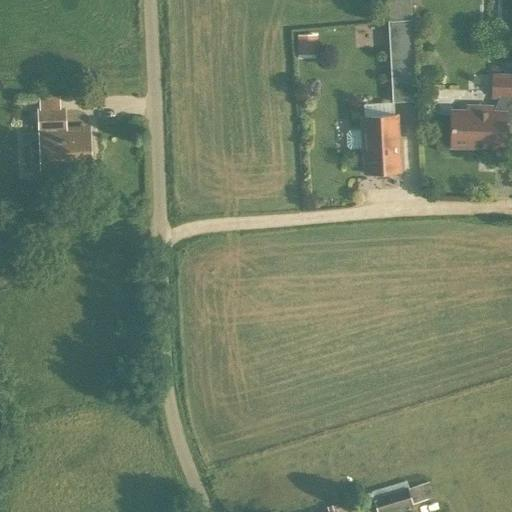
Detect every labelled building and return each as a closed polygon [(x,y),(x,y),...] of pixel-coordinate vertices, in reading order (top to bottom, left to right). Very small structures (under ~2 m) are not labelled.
[(388,21),(393,103),(416,101),(412,19),(388,21)] [(297,35),(298,55),(317,54),(316,34),(297,35)] [(511,73),(491,74),(490,99),(511,98),(511,73)] [(65,110),(39,111),(41,172),(90,170),(89,129),(65,130),(65,110)] [(469,110),(469,115),(454,115),(453,144),(483,144),(483,149),(501,150),(502,116),(489,116),(490,110),(469,110)] [(348,130),(345,133),(346,146),(349,148),(363,148),(364,174),(400,172),(397,115),(361,117),(362,129),(348,130)] [(362,503),(373,499),(376,511),(387,511),(433,497),(428,482),(409,488),(406,480),(360,496),(362,503)]
